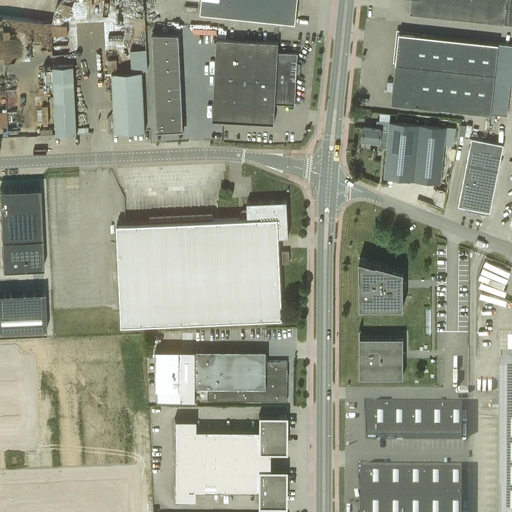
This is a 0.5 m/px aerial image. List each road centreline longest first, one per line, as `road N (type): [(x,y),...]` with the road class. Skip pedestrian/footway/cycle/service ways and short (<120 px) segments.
road 1 (unclassified): [(329,179),(247,156),(0,163)]
road 2 (tertiary): [(323,511),(329,179)]
road 3 (unclassified): [(511,252),(329,179)]
road 4 (tertiary): [(329,179),(346,0)]
